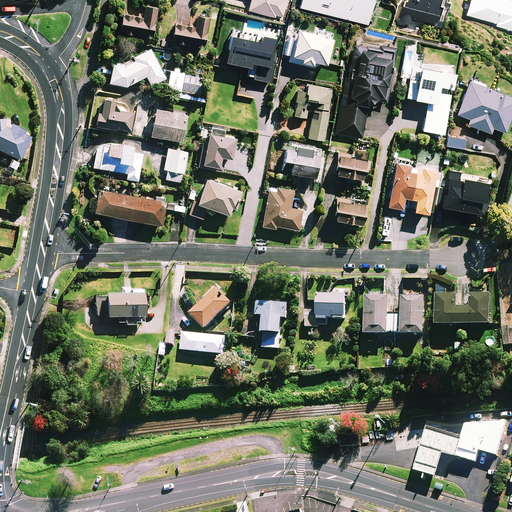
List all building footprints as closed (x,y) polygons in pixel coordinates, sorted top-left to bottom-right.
[(251,0),(249,11),(282,19),(287,0),(251,0)] [(302,0),(300,8),(367,25),(373,0),(302,0)] [(450,0),(398,0),(393,23),(409,27),(410,22),(422,25),(423,21),(431,23),(430,27),(443,30),(450,0)] [(511,0),(472,0),(468,15),(498,22),(497,25),(511,29),(511,0)] [(157,8),(146,6),(144,16),(124,12),(120,32),(151,38),(157,8)] [(203,48),(209,18),(197,16),(195,27),(175,23),(172,42),(203,48)] [(332,39),(296,30),(288,62),(303,65),(303,63),(312,65),(313,61),(326,64),(332,39)] [(273,40),(261,37),(259,47),(229,40),(224,60),(251,67),(254,62),(251,81),(272,85),(275,70),(271,65),(269,53),(273,40)] [(364,43),(363,47),(353,45),(348,72),(346,71),(334,134),(361,139),(368,105),(374,101),(380,102),(386,103),(396,49),(364,43)] [(166,78),(150,49),(113,68),(109,83),(126,87),(146,76),(151,86),(166,78)] [(420,54),(406,51),(402,77),(409,78),(406,98),(427,102),(422,131),(443,134),(450,95),(437,93),(438,87),(453,90),(455,75),(418,68),(420,54)] [(167,88),(180,90),(179,98),(206,103),(207,97),(202,96),(202,94),(205,77),(170,71),(167,88)] [(511,116),(511,97),(469,82),(456,115),(469,120),(467,125),(491,134),(493,128),(506,133),(511,116)] [(331,88),(298,84),(294,116),(306,118),(307,111),(311,111),(307,138),(324,140),(331,88)] [(115,100),(103,98),(101,112),(98,112),(96,126),(130,132),(133,112),(113,109),(115,100)] [(186,114),(156,109),(151,136),(182,141),(186,114)] [(5,120),(0,120),(0,152),(20,162),(32,138),(25,134),(26,131),(12,124),(9,130),(6,128),(5,120)] [(202,142),(199,167),(204,168),(205,165),(219,167),(221,157),(232,159),(235,137),(224,135),(225,129),(209,127),(207,143),(202,142)] [(466,140),(448,137),(446,146),(464,149),(466,140)] [(133,146),(110,142),(109,147),(97,145),(93,167),(128,173),(127,179),(138,181),(143,154),(132,152),(133,146)] [(320,149),(296,146),(295,151),(286,150),(282,172),(315,177),(320,149)] [(188,152),(168,148),(164,169),(168,170),(166,180),(180,182),(182,173),(184,173),(188,152)] [(366,159),(338,155),(335,175),(363,179),(366,159)] [(20,165),(10,159),(3,172),(9,175),(13,169),(16,171),(20,165)] [(435,170),(395,163),(387,206),(401,209),(403,197),(415,199),(413,211),(427,213),(435,170)] [(487,185),(481,183),(481,181),(478,177),(458,173),(459,171),(448,169),(446,178),(440,177),(435,208),(477,215),(480,202),(484,202),(487,185)] [(198,202),(194,200),(189,214),(203,219),(207,207),(229,214),(231,207),(235,208),(241,190),(206,179),(198,202)] [(197,189),(190,187),(186,198),(193,200),(197,189)] [(277,188),(276,192),(269,191),(262,227),(276,229),(277,226),(299,230),(302,210),(291,208),(294,191),(277,188)] [(166,202),(100,190),(95,213),(162,225),(166,202)] [(365,200),(337,196),(334,220),(362,224),(365,200)] [(185,207),(175,205),(174,212),(184,213),(185,207)] [(231,305),(216,290),(190,315),(206,331),(231,305)] [(117,317),(117,323),(121,323),(121,325),(135,325),(135,323),(143,323),(143,293),(106,293),(106,302),(97,302),(97,317),(117,317)] [(491,326),(491,294),(470,294),(470,308),(456,308),(456,294),(436,294),(436,326),(491,326)] [(346,321),(347,296),(318,295),(317,318),(305,318),(305,328),(320,329),(320,322),(328,322),(328,320),(346,321)] [(365,335),(388,336),(388,333),(395,333),(396,315),(388,315),(389,297),(366,296),(365,335)] [(402,316),(397,316),(397,334),(402,334),(402,336),(425,336),(425,297),(402,297),(402,316)] [(263,348),(279,350),(280,336),(282,336),(283,320),(288,320),(289,305),(258,303),(257,317),(264,317),(263,334),(265,334),(263,348)] [(511,345),(511,326),(503,327),(504,346),(511,345)] [(227,338),(184,334),(182,351),(225,356),(227,338)] [(394,367),(392,355),(382,356),(384,368),(394,367)] [(458,459),(477,465),(480,453),(497,458),(507,423),(466,427),(462,440),(458,459)] [(418,463),(415,473),(437,480),(440,469),(444,456),(458,460),(458,459),(462,440),(428,430),(418,463)]
